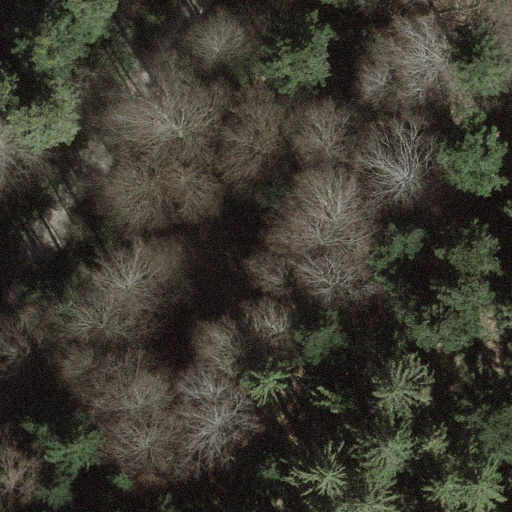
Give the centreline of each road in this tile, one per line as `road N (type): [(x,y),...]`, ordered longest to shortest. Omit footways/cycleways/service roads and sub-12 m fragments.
road 1 (track): [(199,0),(0,335)]
road 2 (track): [(360,511),(463,479),(511,499)]
